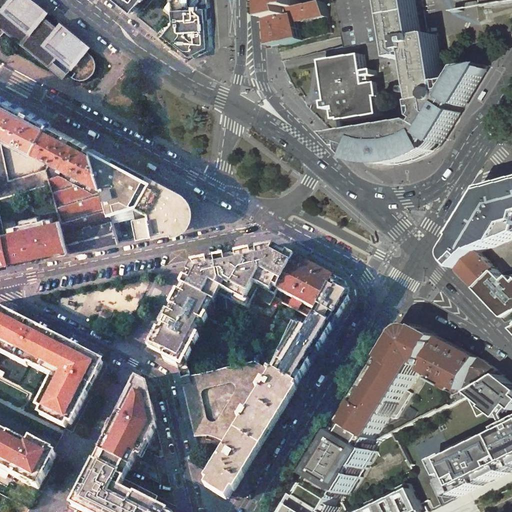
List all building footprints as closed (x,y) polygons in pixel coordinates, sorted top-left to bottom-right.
[(0,0),(0,36),(1,36),(5,31),(9,26),(68,73),(74,65),(78,69),(75,73),(77,75),(80,76),(83,77),(88,77),(92,75),(94,73),(96,70),(97,67),(97,64),(96,61),(94,57),(87,50),(90,46),(62,23),(59,27),(45,16),(48,11),(34,0),(0,0)] [(117,0),(131,11),(140,0),(117,0)] [(213,48),(210,0),(148,0),(136,15),(143,21),(191,59),(213,48)] [(272,0),(274,20),(296,15),(295,10),(301,8),(300,0),(272,0)] [(445,72),(440,35),(425,38),(419,0),(392,0),(403,61),(418,58),(421,76),(445,72)] [(300,21),(330,14),(327,2),(323,3),(304,8),(301,8),(295,10),(296,15),(274,20),(276,47),(278,46),(287,45),(305,40),(300,21)] [(9,26),(5,31),(64,78),(68,73),(9,26)] [(365,55),(325,61),(331,101),(327,102),(328,110),(337,109),(338,116),(339,121),(344,120),(344,122),(375,117),(375,115),(384,114),(379,84),(370,86),(365,55)] [(458,124),(494,65),(468,70),(461,82),(447,84),(445,72),(421,76),(425,103),(423,103),(425,118),(431,122),(427,127),(426,127),(425,123),(337,136),(359,159),(369,161),(380,163),(384,164),(396,163),(396,164),(402,164),(413,162),(419,160),(424,157),(439,150),(438,147),(443,143),(445,144),(458,124)] [(179,77),(172,73),(170,76),(177,81),(179,77)] [(0,101),(0,132),(35,151),(48,127),(32,118),(0,101)] [(51,160),(102,187),(92,150),(82,145),(61,133),(48,127),(35,151),(51,160)] [(0,142),(0,198),(24,192),(47,185),(50,184),(46,170),(9,182),(0,142)] [(92,150),(102,187),(110,212),(132,205),(149,210),(154,234),(176,230),(182,226),(184,225),(186,221),(188,217),(189,212),(188,208),(186,204),(184,201),(180,197),(135,173),(92,150)] [(61,220),(70,252),(96,247),(118,242),(110,212),(102,187),(51,160),(46,170),(50,184),(58,211),(61,220)] [(25,197),(48,191),(47,185),(24,192),(25,197)] [(511,186),(497,190),(487,201),(466,237),(459,249),(461,264),(466,270),(484,252),(511,241),(511,186)] [(41,258),(45,257),(70,252),(61,220),(48,223),(47,218),(17,225),(18,229),(10,231),(11,233),(4,234),(10,265),(41,258)] [(0,267),(10,265),(4,234),(0,234),(0,267)] [(511,269),(511,241),(484,252),(504,272),(511,269)] [(296,259),(275,248),(248,253),(212,261),(192,265),(157,333),(147,353),(158,358),(179,369),(180,372),(189,370),(187,363),(196,347),(201,338),(199,337),(217,305),(229,312),(227,300),(249,310),(252,303),(255,304),(258,299),(271,305),(278,291),(296,259)] [(504,272),(484,252),(466,270),(485,290),(504,272)] [(293,298),(289,306),(298,310),(302,303),(317,311),(333,279),(296,259),(278,291),(293,298)] [(324,344),(352,298),(348,286),(333,279),(317,311),(313,319),(298,342),(276,375),(297,387),(324,344)] [(96,379),(104,364),(29,325),(0,310),(0,346),(5,349),(2,355),(11,360),(11,361),(20,367),(23,362),(55,379),(54,381),(58,384),(56,388),(44,411),(42,416),(66,429),(68,424),(72,426),(88,395),(92,388),(96,379)] [(407,334),(352,424),(379,440),(393,418),(394,419),(396,420),(397,420),(399,419),(415,392),(410,389),(426,365),(431,368),(446,339),(426,328),(425,331),(421,330),(416,330),(412,331),(409,333),(407,334)] [(484,359),(446,339),(431,368),(429,371),(444,378),(440,386),(455,394),(467,390),(467,389),(484,359)] [(486,360),(484,359),(467,389),(477,383),(485,379),(499,370),(486,360)] [(190,376),(181,378),(183,386),(195,437),(202,436),(207,436),(210,436),(216,438),(219,439),(223,441),(268,369),(256,362),(254,361),(190,376)] [(55,379),(23,362),(20,367),(25,369),(40,377),(50,383),(52,380),(54,381),(55,379)] [(180,376),(181,378),(190,376),(189,370),(180,372),(180,376)] [(242,423),(206,482),(208,483),(207,485),(229,499),(297,387),(276,375),(273,372),(265,384),(262,382),(257,391),(260,393),(247,414),(244,412),(238,421),(242,423)] [(511,381),(505,375),(489,385),(486,387),(481,390),(475,393),(492,407),(491,408),(506,420),(508,417),(511,412),(511,381)] [(485,379),(477,383),(481,390),(486,387),(489,385),(485,379)] [(147,387),(137,381),(128,399),(114,426),(111,432),(98,458),(94,464),(73,507),(82,511),(156,511),(152,510),(154,506),(158,497),(126,480),(129,474),(132,469),(138,456),(143,458),(147,449),(146,449),(149,444),(157,428),(147,387)] [(467,390),(455,394),(459,401),(469,396),(475,393),(481,390),(477,383),(467,389),(467,390)] [(44,411),(56,388),(51,385),(51,387),(39,409),(44,411)] [(379,440),(352,424),(350,427),(315,485),(346,504),(351,495),(352,496),(379,452),(377,451),(382,441),(379,440)] [(478,444),(439,463),(446,479),(451,476),(453,481),(449,483),(452,490),(456,487),(461,496),(461,497),(484,486),(490,483),(498,479),(510,473),(508,469),(511,466),(511,426),(505,430),(508,435),(489,444),(480,448),(478,444)] [(0,469),(40,490),(57,457),(52,454),(53,453),(46,450),(41,447),(39,453),(28,447),(0,433),(0,469)] [(487,439),(478,444),(480,448),(489,444),(487,439)] [(31,441),(28,447),(39,453),(41,447),(31,441)] [(346,504),(315,485),(298,511),(425,511),(412,484),(354,511),(350,511),(347,505),(346,504)] [(456,487),(452,490),(456,499),(461,496),(456,487)]
